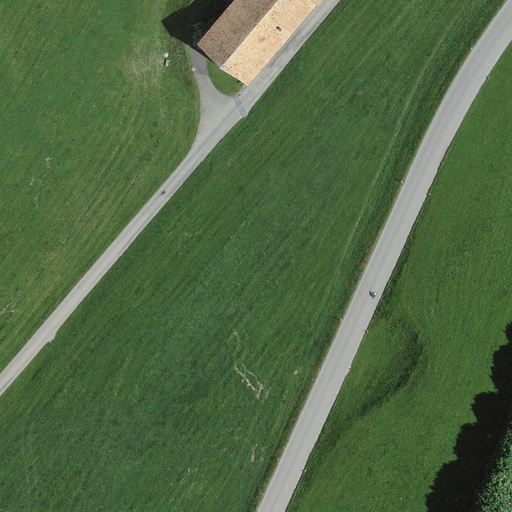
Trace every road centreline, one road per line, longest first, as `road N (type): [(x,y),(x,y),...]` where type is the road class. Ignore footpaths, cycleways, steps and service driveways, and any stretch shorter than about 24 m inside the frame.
road 1 (tertiary): [(511,19),(453,111),(270,511)]
road 2 (unclassified): [(333,0),(0,386)]
